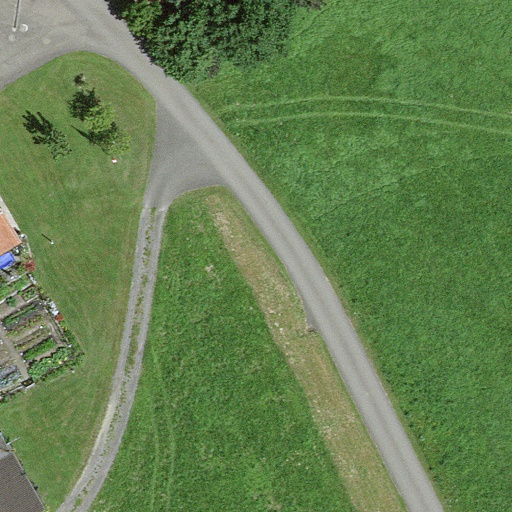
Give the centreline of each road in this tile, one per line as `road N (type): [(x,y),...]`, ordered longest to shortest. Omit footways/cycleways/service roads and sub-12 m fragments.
road 1 (unclassified): [(84,0),(248,187),(327,312),(428,511)]
road 2 (track): [(71,511),(121,406),(153,222),(194,117)]
